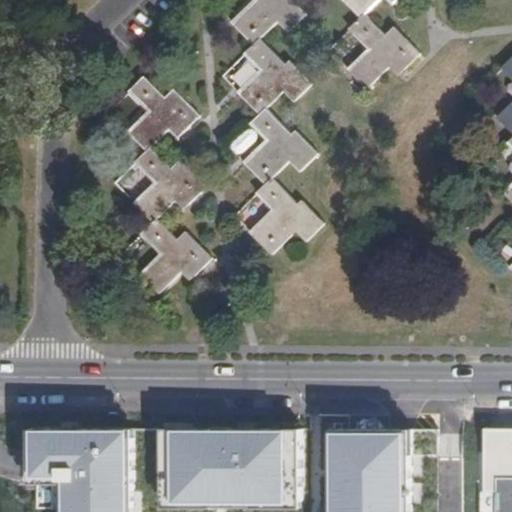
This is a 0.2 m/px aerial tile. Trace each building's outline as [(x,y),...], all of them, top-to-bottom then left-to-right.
[(255,47),(263,39),(279,23),(289,33),(308,14),(294,0),(255,0),(261,7),(254,13),(248,8),(234,23),(255,47)] [(344,0),(362,18),(368,15),(382,0),(397,0),(398,1),(398,0),(344,0)] [(387,34),(368,15),(362,18),(351,30),(370,51),(349,70),(367,89),(395,63),(404,71),(421,54),(395,27),(387,34)] [(261,116),(269,109),(286,92),(296,102),(313,85),(290,60),(287,65),(263,39),(255,47),(246,55),(267,77),(259,84),(254,78),(240,93),(261,116)] [(511,104),(499,118),(511,131),(511,59),(503,69),(511,78),(511,104)] [(149,152),(153,148),(176,126),(184,135),(202,117),(175,91),(167,99),(146,78),(131,91),(149,112),(130,131),(149,152)] [(267,186),(275,178),(292,162),(302,172),(320,155),(297,131),(294,134),(269,109),(261,116),(253,125),(272,146),(264,153),(259,148),(245,162),(267,186)] [(241,157),(263,140),(254,129),(233,146),(241,157)] [(172,168),(153,148),(149,152),(137,164),(156,183),(136,203),(155,223),(158,219),(181,197),(189,206),(207,188),(180,161),(172,168)] [(300,204),(275,178),(267,186),(259,194),(279,215),(271,223),(265,218),(252,232),(274,255),(298,232),(306,241),(324,223),(303,201),(300,204)] [(179,240),(158,219),(155,223),(144,234),(162,253),(142,273),(161,293),(186,267),(196,276),(213,259),(187,233),(179,240)] [(486,492),(481,492),(481,511),(498,511),(498,476),(511,476),(511,428),(487,428),(486,492)] [(67,511),(136,511),(136,494),(135,429),(38,430),(36,484),(67,484),(67,511)] [(222,498),(293,498),(292,431),(177,430),(176,498),(222,498)] [(416,511),(417,433),(338,432),(338,473),(337,511),(416,511)] [(511,511),(511,476),(498,476),(498,511),(511,511)]
